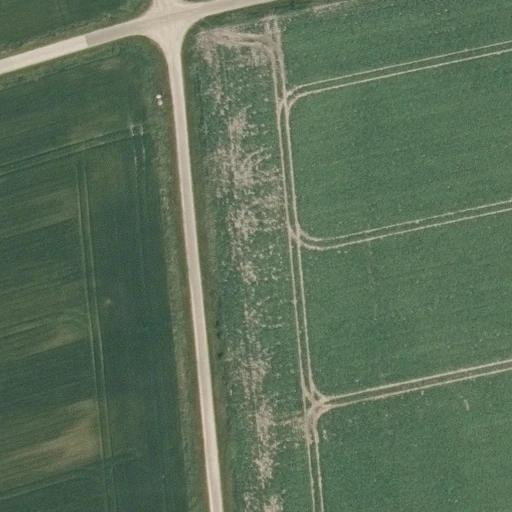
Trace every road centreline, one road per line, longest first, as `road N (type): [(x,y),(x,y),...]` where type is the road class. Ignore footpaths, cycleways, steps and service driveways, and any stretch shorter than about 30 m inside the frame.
road 1 (unclassified): [(215,511),(168,15)]
road 2 (unclassified): [(0,65),(168,15)]
